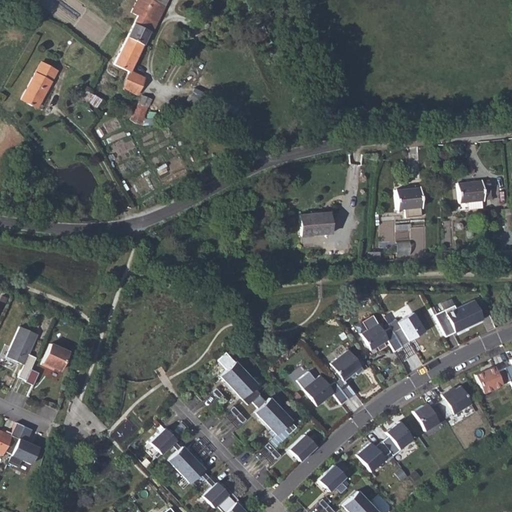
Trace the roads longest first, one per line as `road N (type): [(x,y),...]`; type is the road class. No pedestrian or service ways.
road 1 (residential): [(0,224),(117,231),(256,168),(341,144),(511,129)]
road 2 (residential): [(511,334),(427,374),(362,418),(274,506)]
road 3 (track): [(269,163),(189,95),(161,94),(147,69),(162,23),(182,0)]
road 4 (residential): [(274,506),(175,405)]
